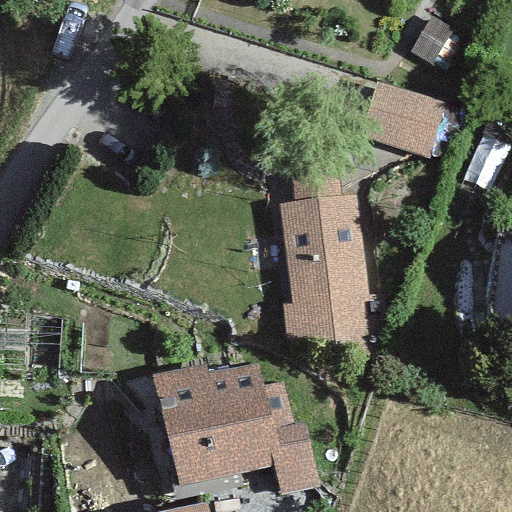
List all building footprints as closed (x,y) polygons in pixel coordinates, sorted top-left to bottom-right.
[(454,29),(432,16),(411,52),(433,65),(454,29)] [(431,158),(447,104),(378,83),(362,137),(431,158)] [(370,301),(359,195),(341,197),(339,174),(293,179),(295,202),(280,204),(291,302),(282,303),(286,342),(367,333),(364,301),(370,301)] [(266,384),(261,361),(163,381),(182,480),(277,461),(283,491),(319,484),(306,422),(295,424),(286,380),(266,384)] [(211,511),(209,501),(163,511),(211,511)]
